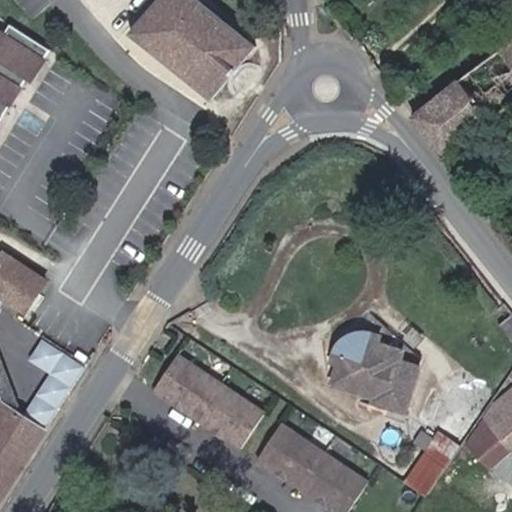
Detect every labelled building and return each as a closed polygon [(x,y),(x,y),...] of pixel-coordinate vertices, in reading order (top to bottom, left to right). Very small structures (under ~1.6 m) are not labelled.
[(260,41),(208,0),(157,0),(133,30),(216,95),(260,41)] [(8,97),(16,84),(20,87),(28,73),(32,76),(51,44),(8,18),(0,31),(0,119),(12,100),(8,97)] [(511,48),(510,50),(419,119),(460,174),(475,162),(466,148),(511,112),(511,48)] [(0,255),(0,304),(19,316),(23,309),(28,312),(46,279),(2,253),(0,255)] [(19,316),(0,304),(0,306),(0,307),(18,318),(19,316)] [(511,318),(500,329),(511,344),(511,318)] [(408,343),(380,320),(376,325),(373,335),(370,343),(358,344),(345,350),(344,347),(339,359),(345,361),(338,378),(375,391),(374,396),(409,409),(427,358),(423,355),(419,356),(406,350),(408,343)] [(349,341),(344,347),(345,350),(358,344),(370,343),(373,335),(359,337),(349,341)] [(339,359),(344,347),(329,342),(332,382),(374,396),(375,391),(338,378),(345,361),(339,359)] [(423,355),(408,343),(406,350),(419,356),(423,355)] [(55,368),(24,350),(12,372),(23,406),(49,422),(85,362),(65,351),(55,368)] [(265,413),(177,357),(154,394),(242,449),(265,413)] [(21,403),(0,364),(0,384),(10,403),(18,408),(21,403)] [(511,390),(497,403),(508,417),(497,427),(511,444),(511,390)] [(18,408),(10,403),(0,418),(0,502),(48,427),(18,408)] [(347,511),(370,479),(282,423),(258,460),(341,511),(347,511)] [(465,441),(443,426),(438,433),(429,445),(408,476),(431,490),(447,466),(465,441)] [(438,433),(429,427),(420,439),(429,445),(438,433)]
